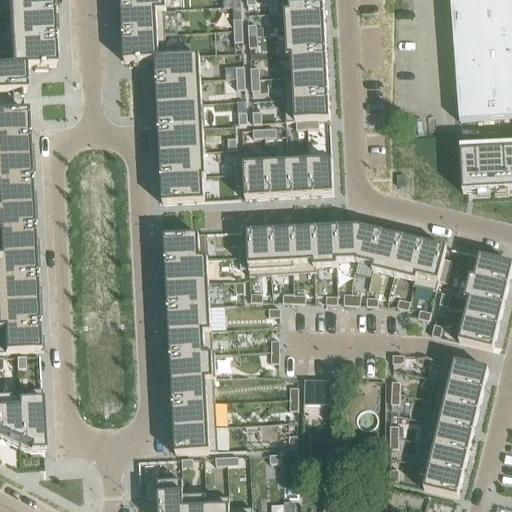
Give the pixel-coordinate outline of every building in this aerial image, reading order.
[(55,0),(7,0),(9,22),(57,19),(57,18),(53,18),(52,10),(56,9),(55,0)] [(166,0),(117,0),(118,6),(122,6),(122,15),(118,15),(118,16),(167,13),(166,0)] [(323,0),(279,0),(280,17),(324,14),(323,0)] [(505,40),(501,0),(451,4),(454,44),(505,40)] [(511,39),(511,0),(501,0),(505,40),(511,39)] [(167,13),(118,16),(119,30),(123,30),(124,40),(166,38),(164,14),(167,14),(167,13)] [(324,14),(280,17),(285,17),(286,38),(326,36),(324,14)] [(57,19),(9,22),(10,46),(54,43),(54,34),(58,33),(57,19)] [(242,22),(234,23),(234,34),(243,34),(242,22)] [(257,28),(248,28),(249,40),(257,39),(257,28)] [(243,34),(234,34),(235,45),(243,45),(243,34)] [(326,36),(286,38),(287,59),(327,57),(326,36)] [(166,38),(124,40),(125,65),(133,64),(134,68),(146,68),(146,64),(156,63),(156,62),(167,61),(167,60),(166,38)] [(257,39),(249,40),(250,51),(258,51),(257,39)] [(508,80),(505,40),(454,44),(457,84),(508,80)] [(54,43),(10,46),(11,68),(11,69),(24,69),(24,70),(28,70),(34,69),(34,73),(47,73),(47,69),(55,68),(54,43)] [(327,57),(287,59),(287,61),(292,61),(293,81),(328,79),(327,57)] [(167,61),(156,62),(156,63),(157,86),(201,84),(200,65),(200,59),(167,60),(167,61)] [(11,68),(0,68),(0,95),(26,94),(24,70),(24,69),(11,69),(11,68)] [(245,70),(236,71),(237,82),(245,82),(245,70)] [(259,71),(251,72),(251,83),(260,83),(259,71)] [(293,81),(284,81),(285,103),(329,101),(328,79),(293,81)] [(511,121),(508,80),(457,84),(460,124),(511,121)] [(245,82),(237,82),(237,94),(246,93),(245,82)] [(260,83),(251,83),(252,94),(260,94),(260,83)] [(157,96),(153,96),(154,110),(202,108),(201,84),(157,86),(157,96)] [(329,101),(285,103),(286,126),(296,125),(307,124),(319,124),(330,123),(329,101)] [(202,108),(154,110),(155,125),(159,124),(159,134),(204,132),(202,108)] [(27,112),(0,113),(0,138),(28,138),(27,112)] [(261,115),(253,116),(253,127),(262,127),(261,115)] [(247,116),(239,116),(239,128),(248,127),(247,116)] [(307,124),(296,125),(296,133),(308,133),(307,124)] [(319,124),(307,124),(308,133),(319,132),(319,124)] [(160,144),(156,144),(157,158),(205,156),(204,132),(159,134),(160,144)] [(276,132),(265,133),(265,141),(276,140),(276,132)] [(265,133),(253,133),(254,142),(265,141),(265,133)] [(0,163),(33,161),(32,147),(28,147),(28,138),(0,138),(0,163)] [(236,142),(228,142),(229,154),(237,153),(236,142)] [(511,153),(461,156),(463,196),(511,193),(511,153)] [(205,156),(157,158),(157,172),(161,172),(162,182),(206,180),(205,156)] [(266,157),(243,158),(244,166),(244,178),(245,189),(246,203),(268,202),(266,157)] [(266,157),(268,202),(290,200),(288,161),(267,162),(266,157)] [(332,159),(309,160),(311,199),(334,198),(332,159)] [(288,161),(290,200),(311,199),(309,160),(309,165),(289,166),(288,161)] [(33,161),(0,163),(0,187),(30,186),(30,176),(34,176),(33,161)] [(244,166),(235,167),(235,178),(244,178),(244,166)] [(244,178),(235,178),(236,190),(245,189),(244,178)] [(206,180),(162,182),(163,207),(205,205),(204,181),(206,181),(206,180)] [(30,186),(0,187),(0,211),(36,209),(35,195),(31,195),(30,186)] [(36,209),(0,211),(0,235),(33,233),(32,224),(36,224),(36,209)] [(356,230),(335,231),(337,270),(338,270),(337,266),(357,265),(357,266),(358,266),(356,230)] [(356,230),(358,266),(374,270),(373,274),(374,275),(383,236),(356,230)] [(335,231),(313,232),(315,276),(316,276),(316,271),(337,270),(335,231)] [(313,232),(291,233),(294,277),(315,276),(313,232)] [(33,233),(0,235),(0,259),(38,257),(37,243),(33,243),(33,233)] [(291,233),(270,234),(272,279),(294,277),(291,233)] [(270,234),(247,235),(250,280),(272,279),(270,234)] [(383,236),(374,275),(395,280),(404,241),(383,236)] [(207,238),(165,240),(166,265),(208,263),(207,238)] [(404,241),(395,280),(415,285),(414,289),(425,246),(404,241)] [(425,246),(414,289),(437,295),(447,251),(425,246)] [(248,249),(239,250),(240,261),(248,260),(248,249)] [(38,257),(0,259),(0,283),(35,281),(35,272),(39,272),(38,257)] [(470,279),(470,280),(508,289),(511,274),(511,267),(480,259),(475,280),(470,279)] [(248,260),(240,261),(240,272),(249,272),(248,260)] [(166,274),(162,275),(163,289),(209,287),(208,263),(166,265),(166,274)] [(444,263),(442,274),(450,275),(453,265),(444,263)] [(442,274),(439,285),(447,286),(450,275),(442,274)] [(470,280),(465,301),(503,310),(508,289),(470,280)] [(35,281),(0,283),(0,307),(40,305),(40,291),(36,291),(35,281)] [(244,285),(236,285),(236,297),(245,296),(244,285)] [(209,287),(163,289),(164,303),(168,303),(168,313),(210,310),(209,287)] [(443,296),(440,307),(449,310),(451,298),(443,296)] [(252,297),(251,305),(263,306),(263,297),(252,297)] [(344,297),(344,309),(352,309),(353,298),(344,297)] [(283,298),(283,306),(294,307),(295,298),(283,298)] [(295,298),(294,307),(306,307),(306,299),(295,298)] [(353,298),(352,309),(360,309),(361,298),(353,298)] [(327,299),(326,308),(338,308),(338,300),(327,299)] [(367,301),(367,310),(378,310),(379,301),(367,301)] [(469,303),(465,323),(498,331),(503,310),(465,301),(465,302),(469,303)] [(400,302),(397,311),(409,313),(411,305),(400,302)] [(40,305),(0,307),(0,331),(38,329),(37,320),(41,319),(40,305)] [(169,322),(165,322),(166,337),(212,334),(210,310),(168,313),(169,322)] [(269,312),(269,320),(281,321),(281,312),(269,312)] [(420,313),(418,322),(430,324),(432,315),(420,313)] [(465,323),(459,345),(493,353),(498,331),(465,323)] [(435,328),(432,339),(441,341),(443,330),(435,328)] [(38,329),(0,331),(0,356),(39,354),(43,354),(42,339),(38,339),(38,329)] [(212,334),(166,337),(166,351),(170,351),(171,361),(215,358),(215,357),(213,357),(212,334)] [(272,344),(271,355),(280,355),(280,344),(272,344)] [(272,355),(271,367),(279,368),(280,356),(272,355)] [(171,370),(167,370),(168,385),(216,382),(215,358),(171,361),(171,370)] [(393,359),(393,367),(405,367),(405,359),(393,359)] [(24,360),(16,361),(17,372),(25,371),(24,360)] [(445,362),(440,384),(483,395),(489,372),(445,362)] [(216,382),(168,385),(169,399),(173,399),(173,408),(215,406),(214,383),(216,383),(216,382)] [(440,384),(435,405),(478,416),(483,395),(440,384)] [(392,385),(392,397),(400,397),(401,386),(392,385)] [(290,391),(290,403),(299,403),(299,391),(290,391)] [(41,392),(17,394),(20,451),(29,455),(44,454),(41,392)] [(0,399),(0,441),(20,451),(17,394),(16,394),(16,398),(0,399)] [(392,397),(391,408),(400,408),(400,397),(392,397)] [(290,403),(290,414),(299,414),(299,403),(290,403)] [(435,405),(430,426),(473,437),(478,416),(435,405)] [(174,418),(170,418),(171,433),(216,430),(215,406),(173,408),(174,418)] [(425,446),(425,447),(468,458),(473,437),(430,426),(430,427),(439,429),(435,448),(425,446)] [(216,430),(171,433),(171,447),(175,447),(176,457),(218,455),(216,430)] [(399,430),(390,430),(390,441),(399,441),(399,430)] [(289,439),(289,451),(298,451),(298,439),(289,439)] [(399,441),(390,441),(390,453),(399,453),(399,441)] [(425,447),(420,468),(463,479),(468,458),(425,447)] [(281,458),(270,459),(270,467),(282,467),(281,458)] [(239,460),(227,461),(228,469),(239,469),(239,460)] [(227,461),(216,461),(216,470),(228,469),(227,461)] [(194,463),(182,463),(182,471),(194,471),(194,463)] [(420,468),(420,469),(429,471),(424,492),(458,501),(463,479),(420,468)] [(389,472),(389,484),(397,484),(397,472),(389,472)] [(183,484),(147,486),(147,501),(159,500),(159,511),(183,511),(183,500),(184,500),(183,484)] [(184,500),(183,500),(183,511),(206,511),(205,499),(184,500)] [(207,499),(205,499),(206,511),(228,511),(228,501),(207,502),(207,499)] [(230,511),(229,501),(228,501),(228,511),(251,511),(252,511),(240,511),(230,511)]
